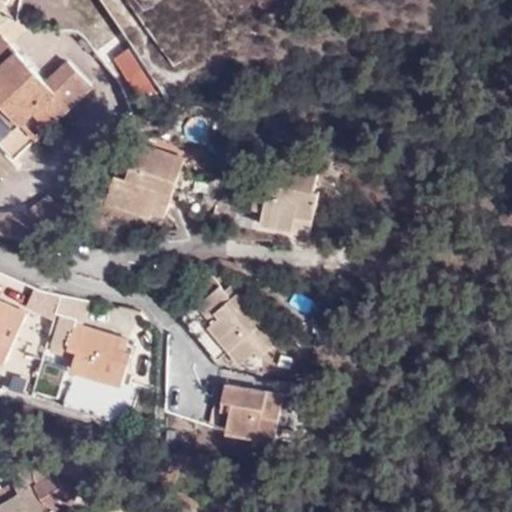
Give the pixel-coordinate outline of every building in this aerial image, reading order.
[(3,34),(0,36),(0,49),(9,40),(3,34)] [(0,49),(0,143),(15,160),(93,87),(68,61),(47,80),(9,40),(0,49)] [(144,97),(161,87),(140,57),(124,69),(144,97)] [(125,177),(115,174),(106,200),(150,215),(151,210),(159,190),(170,194),(182,159),(137,143),(130,164),(125,177)] [(271,191),(267,209),(265,223),(314,232),(322,190),(317,189),(323,153),(285,145),(279,180),(276,192),(271,191)] [(120,160),(115,174),(125,177),(130,164),(120,160)] [(256,206),(267,209),(271,191),(276,192),(279,180),(262,177),(256,206)] [(159,190),(151,210),(164,213),(170,194),(159,190)] [(60,223),(69,208),(49,194),(32,209),(0,209),(0,228),(11,235),(51,235),(54,233),(60,223)] [(235,295),(230,288),(225,282),(188,315),(223,357),(235,347),(246,360),(262,348),(266,353),(280,341),(265,322),(268,318),(244,290),(242,290),(235,295)] [(237,282),(230,288),(235,295),(242,290),(237,282)] [(42,288),(33,310),(57,318),(64,293),(42,288)] [(0,334),(16,341),(30,308),(0,295),(0,334)] [(120,347),(123,335),(77,321),(71,344),(80,347),(74,367),(124,383),(133,351),(127,350),(120,347)] [(0,334),(0,342),(13,348),(16,341),(0,334)] [(131,337),(123,335),(120,347),(127,350),(131,337)] [(232,383),(230,399),(239,402),(234,426),(234,430),(281,441),(290,397),(232,383)] [(239,402),(230,399),(224,423),(234,426),(239,402)] [(0,416),(0,433),(17,442),(25,425),(2,414),(0,416)] [(25,425),(17,442),(28,446),(36,430),(25,425)] [(38,482),(36,484),(28,488),(26,485),(34,481),(31,476),(32,476),(23,459),(15,464),(22,478),(0,490),(0,511),(54,511),(70,504),(77,478),(54,473),(53,475),(34,471),(34,476),(38,482)]
